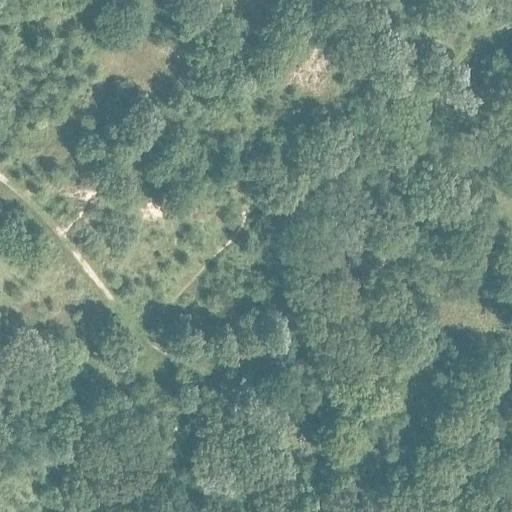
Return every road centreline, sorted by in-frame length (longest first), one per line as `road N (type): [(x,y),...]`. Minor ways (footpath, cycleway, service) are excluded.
road 1 (track): [(264,428),(287,355),(334,297),(390,257),(422,213),(439,166),(434,107)]
road 2 (track): [(264,428),(211,376),(141,332),(0,178)]
road 3 (track): [(434,107),(438,86),(468,51),(511,22)]
